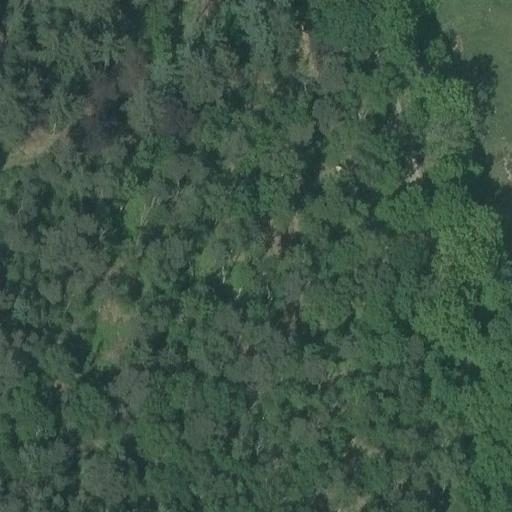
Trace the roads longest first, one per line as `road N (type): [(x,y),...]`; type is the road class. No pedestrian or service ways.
road 1 (track): [(510,511),(363,0)]
road 2 (track): [(0,162),(163,142),(372,31)]
